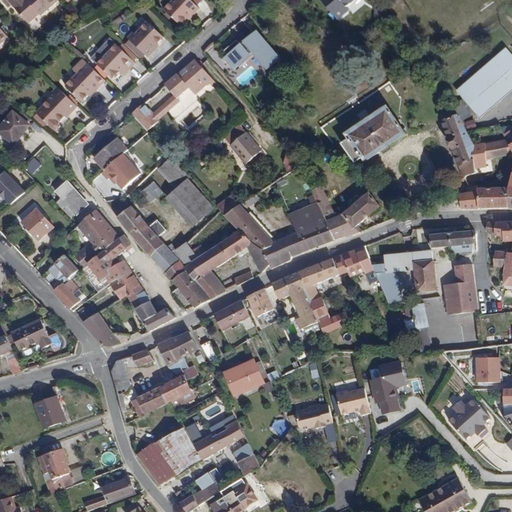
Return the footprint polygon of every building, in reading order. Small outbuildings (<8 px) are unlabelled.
[(8,0),(28,23),(40,13),(41,15),(58,0),(8,0)] [(176,0),(166,10),(183,26),(194,13),(196,15),(202,9),(192,0),(176,0)] [(321,0),(339,20),(357,4),(354,1),(354,0),(321,0)] [(128,38),(149,58),(155,52),(153,51),(165,38),(149,23),(137,35),(134,32),(128,38)] [(0,44),(8,37),(0,26),(0,44)] [(230,53),(227,56),(236,66),(255,50),(269,67),(281,57),(258,30),(243,43),(238,38),(225,48),(230,53)] [(119,45),(99,64),(115,79),(118,79),(120,77),(120,73),(125,68),(130,73),(138,64),(119,45)] [(511,54),(505,47),(455,90),(479,118),(511,89),(511,54)] [(163,105),(169,111),(180,101),(178,99),(190,88),(196,95),(214,80),(196,59),(166,86),(174,95),(163,105)] [(79,75),(68,86),(84,101),(95,90),(97,92),(107,81),(89,64),(85,69),(80,65),(74,71),(79,75)] [(62,91),(39,115),(55,130),(59,131),(62,129),(60,125),(73,113),(74,114),(80,108),(62,91)] [(146,104),(133,114),(143,126),(148,131),(160,120),(160,119),(154,113),(146,104)] [(163,105),(154,113),(160,119),(169,111),(163,105)] [(348,139),(342,143),(356,163),(363,159),(365,162),(382,151),(391,145),(406,135),(387,106),(345,135),(348,139)] [(0,130),(0,131),(15,144),(30,126),(14,113),(0,130)] [(465,176),(474,173),(474,145),(457,115),(443,121),(464,179),(465,176)] [(467,120),(469,129),(476,127),(474,119),(467,120)] [(138,131),(143,137),(149,132),(148,131),(143,126),(138,131)] [(232,145),(247,163),(262,150),(248,132),(232,145)] [(96,159),(106,170),(129,150),(120,139),(96,159)] [(507,139),(487,143),(487,160),(511,155),(511,148),(510,145),(507,139)] [(474,145),(474,173),(477,173),(487,167),(487,160),(487,143),(474,145)] [(391,145),(382,151),(385,154),(393,149),(391,145)] [(32,175),(41,165),(33,157),(24,167),(32,175)] [(159,170),(177,189),(188,178),(190,177),(172,158),(159,170)] [(0,193),(0,194),(6,201),(7,200),(13,207),(27,195),(7,174),(0,180),(0,192),(0,193)] [(167,198),(193,227),(215,207),(188,178),(177,189),(167,198)] [(61,208),(70,218),(76,213),(77,214),(88,204),(74,189),(76,187),(70,181),(58,192),(67,203),(61,208)] [(142,192),(150,203),(164,192),(155,181),(142,192)] [(478,193),(479,207),(510,207),(509,187),(478,188),(478,187),(467,187),(467,193),(478,193)] [(267,188),(258,194),(260,198),(270,192),(267,188)] [(478,193),(467,193),(460,194),(462,209),(479,209),(479,207),(478,193)] [(258,194),(241,205),(244,209),(247,207),(248,208),(261,199),(260,198),(258,194)] [(328,220),(336,240),(362,230),(359,226),(380,207),(370,194),(348,212),(337,216),(328,220)] [(217,206),(226,215),(239,207),(233,197),(217,206)] [(320,204),(328,220),(337,216),(329,200),(320,204)] [(131,233),(153,256),(166,244),(160,237),(167,230),(159,219),(150,225),(133,206),(126,212),(121,203),(113,208),(131,233)] [(302,231),(328,220),(320,204),(292,215),(299,233),(302,231)] [(291,260),(292,256),(286,238),(274,243),(244,209),(241,205),(239,207),(226,215),(241,230),(265,254),(271,265),(272,269),(291,260)] [(24,222),(40,240),(54,227),(38,209),(24,222)] [(97,246),(103,253),(120,238),(97,211),(80,226),(97,246)] [(302,231),(310,250),(336,240),(328,220),(302,231)] [(511,222),(488,223),(487,231),(501,237),(502,242),(511,240),(511,222)] [(249,248),(262,273),(271,265),(265,254),(241,230),(207,252),(198,258),(185,267),(188,271),(198,283),(214,272),(249,248)] [(286,238),(292,256),(310,250),(302,231),(299,233),(286,238)] [(432,235),(433,249),(452,247),(453,254),(472,251),(473,244),(477,243),(476,233),(472,231),(432,235)] [(103,253),(90,263),(98,272),(128,247),(126,244),(130,240),(125,234),(120,238),(103,253)] [(178,249),(173,252),(180,262),(185,267),(198,258),(193,250),(189,242),(178,249)] [(153,256),(167,273),(180,262),(173,252),(168,247),(166,244),(153,256)] [(174,244),(168,247),(173,252),(178,249),(174,244)] [(202,245),(193,250),(198,258),(207,252),(202,245)] [(366,245),(343,255),(344,260),(349,272),(350,276),(365,271),(366,273),(376,269),(375,266),(366,245)] [(86,248),(77,256),(85,266),(90,263),(103,253),(97,246),(90,252),(86,248)] [(386,264),(375,266),(376,269),(381,280),(390,305),(402,302),(400,280),(397,277),(397,272),(417,271),(419,293),(436,291),(432,252),(386,257),(386,264)] [(496,253),(495,266),(507,266),(507,253),(496,253)] [(56,263),(71,278),(80,270),(66,254),(56,263)] [(299,273),(320,322),(325,335),(343,327),(338,316),(332,318),(322,296),(319,297),(315,287),(340,275),(335,263),(333,259),(299,273)] [(344,260),(335,263),(340,275),(349,272),(344,260)] [(127,296),(142,287),(126,261),(111,268),(114,274),(108,278),(122,300),(127,296)] [(167,273),(174,282),(188,271),(185,267),(180,262),(167,273)] [(445,292),(446,297),(477,293),(474,264),(456,265),(457,282),(452,283),(445,292)] [(366,273),(371,283),(381,280),(376,269),(366,273)] [(174,282),(196,307),(212,299),(198,283),(188,271),(174,282)] [(251,271),(236,278),(239,285),(255,277),(251,271)] [(198,283),(212,299),(228,291),(214,272),(198,283)] [(320,322),(299,273),(274,284),(281,300),(293,295),(302,318),(297,320),(301,330),(320,322)] [(56,291),(72,309),(82,301),(66,283),(56,291)] [(127,296),(136,310),(152,302),(142,287),(127,296)] [(265,288),(248,297),(252,305),(249,306),(253,314),(256,312),(258,316),(259,316),(263,323),(260,324),(262,327),(279,318),(265,288)] [(477,293),(446,297),(446,306),(455,313),(478,311),(477,293)] [(136,310),(151,332),(177,318),(167,308),(159,314),(152,302),(136,310)] [(412,302),(404,303),(406,318),(415,317),(413,305),(412,302)] [(215,315),(223,330),(249,317),(242,303),(215,315)] [(422,304),(413,305),(415,317),(418,340),(431,339),(425,304),(422,304)] [(82,313),(88,322),(100,314),(94,305),(82,313)] [(347,312),(338,316),(343,327),(351,323),(347,312)] [(88,322),(85,323),(105,345),(116,334),(100,314),(88,322)] [(48,338),(41,322),(7,337),(14,351),(19,348),(23,358),(50,345),(53,352),(60,349),(58,344),(54,336),(48,338)] [(189,332),(171,340),(175,351),(178,349),(183,361),(180,363),(184,372),(190,368),(185,356),(199,349),(189,332)] [(116,334),(105,345),(113,346),(129,340),(131,335),(116,334)] [(22,371),(19,363),(14,351),(7,337),(0,340),(0,355),(3,354),(12,375),(22,371)] [(431,339),(418,340),(421,355),(433,354),(431,339)] [(175,351),(171,340),(160,345),(169,367),(177,374),(179,380),(133,402),(140,419),(152,413),(172,402),(192,392),(184,372),(180,363),(183,361),(178,349),(175,351)] [(201,346),(209,364),(219,360),(211,342),(201,346)] [(150,353),(147,351),(117,363),(112,373),(125,418),(129,417),(124,394),(127,392),(131,387),(127,372),(153,361),(150,353)] [(501,383),(501,358),(478,359),(478,383),(501,383)] [(383,378),(372,380),(377,403),(381,402),(384,414),(399,410),(397,399),(399,398),(396,386),(407,384),(401,362),(381,367),(383,378)] [(309,364),(312,378),(318,377),(316,363),(309,364)] [(253,364),(228,376),(237,395),(263,382),(262,379),(268,376),(263,366),(255,369),(253,364)] [(172,402),(174,407),(197,395),(192,392),(172,402)] [(37,405),(45,428),(65,422),(58,398),(37,405)] [(348,403),(335,406),(344,441),(347,443),(360,439),(361,442),(369,439),(369,437),(377,435),(368,398),(360,400),(359,398),(348,401),(348,403)] [(459,412),(449,421),(467,440),(476,432),(479,435),(486,429),(483,426),(491,419),(473,399),(465,406),(461,401),(454,407),(459,412)] [(172,402),(152,413),(154,417),(174,407),(172,402)] [(301,428),(304,430),(334,422),(329,404),(321,406),(321,405),(309,407),(310,409),(297,412),(301,428)] [(153,443),(138,456),(161,486),(174,478),(201,463),(183,430),(185,428),(181,420),(168,427),(172,436),(154,446),(153,443)] [(196,446),(204,460),(246,437),(237,421),(227,427),(228,430),(214,438),(213,436),(196,446)] [(486,429),(479,435),(481,438),(488,432),(486,429)] [(240,449),(245,459),(253,455),(249,445),(240,449)] [(46,456),(54,480),(70,474),(61,450),(46,456)] [(238,463),(246,477),(260,468),(253,455),(245,459),(238,463)] [(79,467),(69,471),(75,484),(85,480),(79,467)] [(213,510),(213,511),(243,511),(247,510),(246,507),(259,498),(246,477),(220,493),(224,498),(210,506),(213,510)] [(182,491),(174,478),(161,486),(170,498),(182,491)] [(86,504),(88,511),(90,511),(136,495),(130,480),(104,490),(107,496),(86,504)] [(420,501),(425,511),(454,511),(472,503),(459,480),(420,501)] [(182,505),(186,511),(190,511),(207,502),(220,493),(215,484),(182,505)] [(17,511),(12,497),(0,501),(0,511),(22,511),(19,511),(17,511)] [(207,502),(190,511),(209,511),(213,510),(210,506),(207,502)]
